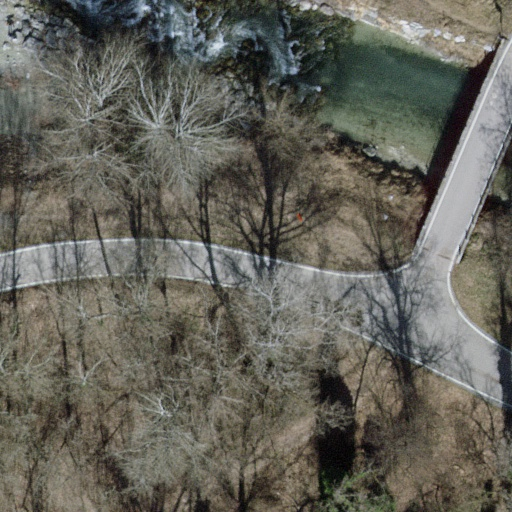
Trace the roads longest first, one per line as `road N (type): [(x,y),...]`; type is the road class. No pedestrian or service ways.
road 1 (track): [(511,81),(405,316),(280,267),(158,254),(0,275)]
road 2 (track): [(405,316),(511,374)]
